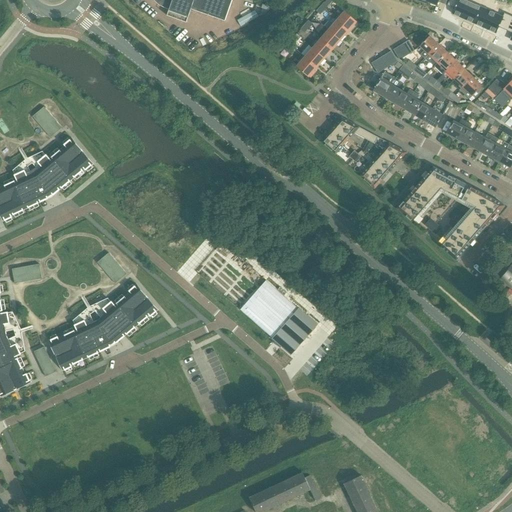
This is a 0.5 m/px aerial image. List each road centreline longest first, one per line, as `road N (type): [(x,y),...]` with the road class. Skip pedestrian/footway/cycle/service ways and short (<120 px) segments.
road 1 (residential): [(511,190),(379,120),(343,86)]
road 2 (secondary): [(503,376),(378,269)]
road 3 (secondary): [(247,149),(128,50)]
road 4 (tertiary): [(511,57),(390,6)]
